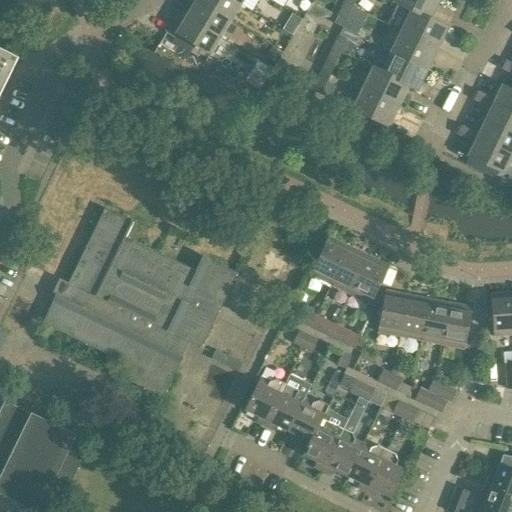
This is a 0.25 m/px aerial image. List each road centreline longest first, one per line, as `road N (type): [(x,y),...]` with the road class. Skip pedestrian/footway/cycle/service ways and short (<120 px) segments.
road 1 (residential): [(0,233),(10,211),(8,167),(60,60),(103,32)]
road 2 (residential): [(431,158),(511,1)]
road 3 (residential): [(427,511),(470,410),(511,418)]
road 4 (residential): [(362,511),(236,442)]
